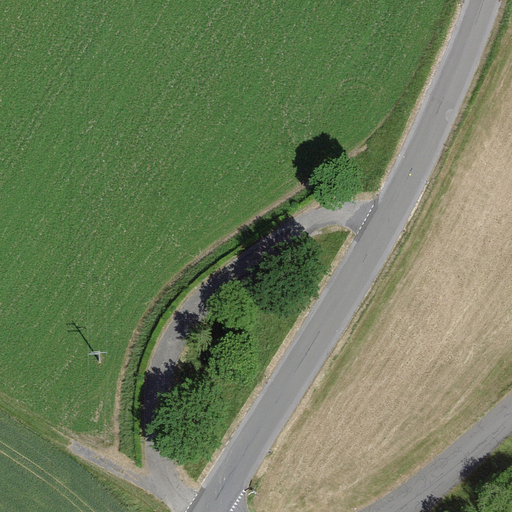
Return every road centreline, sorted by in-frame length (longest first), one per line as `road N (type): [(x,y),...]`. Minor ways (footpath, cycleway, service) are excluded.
road 1 (tertiary): [(202,511),(437,127),(478,0)]
road 2 (unclassified): [(511,412),(397,511)]
